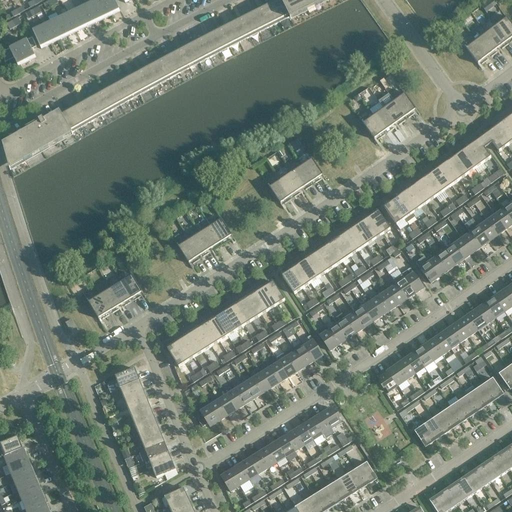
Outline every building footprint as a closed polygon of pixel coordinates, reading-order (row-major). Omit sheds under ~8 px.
[(111,17),(107,8),(103,0),(99,0),(94,2),(102,21),(111,17)] [(116,3),(114,0),(103,0),(107,8),(111,17),(120,13),(116,3)] [(277,0),(276,0),(270,4),(280,23),(289,18),(290,19),(290,18),(280,0),(277,0)] [(280,0),(290,18),(290,19),(291,21),(333,0),(280,0)] [(492,0),(490,0),(482,7),(487,13),(497,5),(492,0)] [(52,6),(49,1),(44,4),(47,10),(52,6)] [(102,21),(94,2),(85,7),(94,25),(102,21)] [(280,23),(270,4),(262,8),(260,5),(257,7),(258,10),(250,14),(260,33),(269,28),(270,29),(270,28),(279,23),(280,23)] [(41,13),(38,7),(33,10),(36,16),(41,13)] [(94,25),(85,7),(76,11),(85,29),(94,25)] [(85,29),(76,11),(68,15),(76,33),(85,29)] [(260,33),(250,14),(242,18),(240,15),(236,17),(238,20),(230,24),(240,44),(240,43),(249,38),(250,39),(250,38),(259,33),(260,34),(260,33)] [(76,33),(68,15),(59,19),(68,37),(76,33)] [(511,24),(506,17),(496,25),(510,44),(511,42),(511,24)] [(21,24),(18,18),(12,21),(15,27),(21,24)] [(68,37),(59,19),(50,23),(59,41),(68,37)] [(15,27),(12,21),(7,25),(10,30),(15,27)] [(59,41),(50,23),(42,27),(46,36),(50,45),(59,41)] [(240,44),(230,24),(222,28),(220,25),(216,27),(218,30),(210,34),(220,54),(220,53),(229,48),(230,49),(230,48),(239,43),(240,44)] [(510,44),(496,25),(485,33),(502,54),(504,53),(502,50),(510,44)] [(46,36),(42,27),(32,31),(37,40),(41,50),(50,45),(46,36)] [(502,54),(485,33),(475,40),(490,59),(498,53),(500,56),(502,54)] [(220,54),(210,34),(202,38),(200,35),(196,37),(198,40),(190,44),(200,64),(210,59),(210,58),(219,53),(220,54)] [(37,48),(32,38),(2,53),(5,63),(14,59),(18,68),(36,59),(32,50),(37,48)] [(490,59),(475,40),(465,48),(482,70),(484,68),(482,65),(490,59)] [(200,64),(190,44),(182,49),(180,46),(176,48),(178,51),(170,55),(180,75),(180,74),(189,69),(190,70),(190,69),(200,64)] [(180,75),(170,55),(162,59),(160,57),(156,59),(158,61),(150,66),(160,85),(170,80),(170,79),(180,74),(180,75)] [(160,85),(150,66),(142,70),(140,67),(136,69),(138,72),(130,76),(140,96),(141,96),(140,95),(150,90),(150,91),(151,90),(150,90),(160,85)] [(140,96),(130,76),(122,81),(120,78),(116,80),(118,83),(110,87),(121,107),(121,106),(130,101),(131,101),(130,101),(140,96)] [(121,107),(110,87),(102,92),(100,89),(97,91),(98,94),(90,98),(101,118),(101,117),(110,112),(111,112),(120,106),(120,107),(121,107)] [(420,115),(404,93),(393,101),(407,120),(415,115),(417,117),(420,115)] [(101,118),(90,98),(82,103),(81,100),(77,102),(79,105),(71,109),(82,128),(91,123),(92,123),(91,122),(101,117),(101,118)] [(407,120),(393,101),(383,108),(399,130),(401,129),(399,126),(407,120)] [(399,130),(383,108),(373,116),(387,135),(395,129),(397,132),(399,130)] [(82,128),(71,109),(63,114),(61,111),(59,112),(60,114),(72,134),(72,133),(81,128),(81,129),(82,128)] [(72,134),(60,114),(45,123),(42,118),(32,124),(25,128),(28,132),(3,146),(11,172),(74,136),(72,134)] [(387,135),(373,116),(362,123),(378,145),(381,143),(379,141),(387,135)] [(511,121),(510,118),(502,124),(511,137),(511,121)] [(511,143),(511,137),(502,124),(494,130),(507,147),(511,143)] [(507,147),(494,130),(486,136),(483,138),(470,147),(483,164),(491,159),(485,150),(484,149),(488,146),(492,143),(492,144),(493,144),(499,153),(507,147)] [(483,164),(470,147),(463,153),(475,170),(483,164)] [(475,170),(463,153),(455,158),(467,175),(475,170)] [(327,181),(311,158),(300,166),(314,186),(322,180),(324,183),(327,181)] [(467,175),(455,158),(447,164),(459,181),(467,175)] [(459,181),(447,164),(439,169),(452,187),(459,181)] [(314,186),(300,166),(290,173),(305,196),(307,194),(306,191),(314,186)] [(452,187),(439,169),(431,175),(444,192),(452,187)] [(305,196),(290,173),(279,180),(293,200),(301,194),(303,197),(305,196)] [(496,173),(491,176),(495,182),(500,178),(496,173)] [(444,192),(431,175),(424,181),(436,198),(444,192)] [(495,182),(491,176),(487,180),(491,185),(495,182)] [(293,200),(279,180),(269,187),(284,210),(287,208),(285,205),(293,200)] [(436,198),(424,181),(416,186),(428,203),(436,198)] [(481,184),(476,188),(480,193),(484,190),(481,184)] [(428,203),(416,186),(408,192),(420,209),(428,203)] [(480,193),(476,188),(471,191),(475,196),(480,193)] [(420,209),(408,192),(400,197),(413,215),(420,209)] [(465,196),(460,199),(464,204),(469,201),(465,196)] [(413,215),(400,197),(392,203),(405,220),(413,215)] [(464,204),(460,199),(456,202),(460,207),(464,204)] [(405,220),(392,203),(384,209),(397,226),(405,220)] [(449,207),(445,210),(448,215),(453,212),(449,207)] [(448,215),(445,210),(440,213),(444,218),(448,215)] [(511,226),(511,222),(504,210),(495,216),(506,231),(511,226)] [(379,213),(370,218),(382,236),(390,230),(379,213)] [(506,231),(495,216),(487,222),(497,237),(506,231)] [(382,236),(370,218),(362,224),(374,241),(382,236)] [(434,218),(429,221),(433,226),(437,223),(434,218)] [(236,242),(221,219),(210,226),(223,246),(231,241),(233,243),(236,242)] [(433,226),(429,221),(425,224),(428,230),(433,226)] [(497,237),(487,222),(479,228),(489,243),(497,237)] [(374,241),(362,224),(354,229),(366,247),(374,241)] [(223,246),(210,226),(199,233),(214,256),(216,254),(214,251),(223,246)] [(489,243),(479,228),(470,234),(481,249),(489,243)] [(366,247),(354,229),(346,234),(358,252),(366,247)] [(418,229),(413,232),(417,237),(422,234),(418,229)] [(417,237),(413,232),(409,235),(412,241),(417,237)] [(214,256),(199,233),(188,239),(201,259),(210,254),(212,257),(214,256)] [(358,252),(346,234),(338,240),(350,257),(358,252)] [(481,249),(470,234),(462,240),(472,254),(481,249)] [(201,259),(188,239),(177,246),(192,269),(195,268),(193,265),(201,259)] [(350,257),(338,240),(330,245),(342,263),(350,257)] [(472,254),(462,240),(454,246),(464,260),(472,254)] [(342,263),(330,245),(323,250),(334,268),(342,263)] [(395,245),(390,248),(394,253),(398,250),(399,250),(395,245)] [(464,260),(454,246),(446,252),(456,266),(464,260)] [(394,253),(390,248),(386,251),(389,256),(392,254),(394,253)] [(334,268),(323,250),(315,256),(326,273),(334,268)] [(456,266),(446,252),(437,258),(448,272),(456,266)] [(326,273),(315,256),(307,261),(318,279),(326,273)] [(379,256),(375,259),(378,264),(383,261),(379,256)] [(448,272),(437,258),(429,264),(439,278),(448,272)] [(378,264),(375,259),(370,262),(373,267),(378,264)] [(318,279),(307,261),(299,266),(311,284),(318,279)] [(439,278),(429,264),(420,270),(431,284),(439,278)] [(311,284),(299,266),(291,272),(303,289),(311,284)] [(363,267),(359,270),(362,275),(367,272),(363,267)] [(411,269),(402,275),(415,295),(424,289),(411,269)] [(362,275),(359,270),(354,273),(358,278),(362,275)] [(303,289),(291,272),(282,277),(294,295),(303,289)] [(146,298),(132,275),(120,282),(133,302),(141,297),(143,300),(146,298)] [(415,295),(402,275),(393,281),(397,286),(407,301),(415,295)] [(347,277),(343,280),(346,286),(351,282),(347,277)] [(346,286),(343,280),(338,283),(342,289),(346,286)] [(133,302),(120,282),(110,288),(124,312),(126,310),(124,307),(133,302)] [(274,283),(265,288),(277,306),(285,301),(274,283)] [(511,286),(511,284),(506,287),(508,289),(503,292),(511,305),(511,286)] [(407,301),(397,286),(388,292),(398,306),(407,301)] [(124,312),(110,288),(99,295),(111,315),(120,310),(121,313),(124,312)] [(277,306),(265,288),(257,294),(268,312),(277,306)] [(331,288),(327,291),(330,296),(335,293),(331,288)] [(330,296),(327,291),(322,294),(326,299),(330,296)] [(398,306),(388,292),(380,297),(390,312),(398,306)] [(511,307),(511,305),(503,292),(499,296),(497,293),(493,296),(504,313),(511,307)] [(268,312),(257,294),(249,299),(260,317),(268,312)] [(111,315),(99,295),(88,302),(102,325),(105,323),(103,320),(111,315)] [(504,313),(493,296),(488,299),(490,302),(485,305),(496,319),(504,313)] [(390,312),(380,297),(371,303),(381,318),(390,312)] [(315,298),(311,302),(314,307),(319,304),(315,298)] [(260,317),(249,299),(241,304),(252,322),(260,317)] [(314,307),(311,302),(306,305),(310,310),(314,307)] [(381,318),(371,303),(363,309),(373,323),(381,318)] [(252,322),(241,304),(233,309),(244,327),(252,322)] [(496,319),(485,305),(481,308),(479,306),(475,309),(487,325),(496,319)] [(244,327),(233,309),(225,314),(236,332),(244,327)] [(373,323),(363,309),(354,314),(364,329),(373,323)] [(487,325),(475,309),(471,312),(472,314),(468,317),(478,332),(487,325)] [(236,332),(225,314),(217,319),(228,337),(236,332)] [(364,329),(354,314),(346,320),(356,335),(364,329)] [(284,319),(288,324),(293,321),(289,316),(284,319)] [(478,332),(468,317),(463,320),(462,318),(457,321),(469,338),(478,332)] [(228,337),(217,319),(208,324),(220,342),(228,337)] [(66,324),(72,334),(78,331),(72,320),(66,324)] [(356,335),(346,320),(337,326),(347,341),(356,335)] [(281,321),(276,324),(280,329),(284,326),(281,321)] [(469,338),(457,321),(453,324),(454,326),(450,329),(460,344),(469,338)] [(220,342),(208,324),(200,329),(212,347),(220,342)] [(280,329),(276,324),(272,327),(275,332),(280,329)] [(347,341),(337,326),(329,331),(339,346),(347,341)] [(317,333),(320,337),(330,352),(339,346),(329,331),(326,327),(317,333)] [(212,347),(200,329),(192,335),(204,353),(212,347)] [(460,344),(450,329),(445,332),(444,330),(440,333),(451,350),(460,344)] [(265,331),(260,334),(263,340),(268,337),(265,331)] [(451,350),(440,333),(435,336),(437,339),(432,342),(442,356),(451,350)] [(263,340),(260,334),(255,337),(259,343),(263,340)] [(204,353),(192,335),(184,340),(195,358),(204,353)] [(323,357),(310,337),(301,342),(305,347),(314,362),(323,357)] [(195,358),(184,340),(176,345),(187,363),(195,358)] [(249,342),(244,344),(247,350),(252,347),(249,342)] [(442,356),(432,342),(428,345),(426,343),(422,346),(433,362),(442,356)] [(247,350),(244,344),(239,347),(242,353),(247,350)] [(187,363),(176,345),(168,350),(179,368),(187,363)] [(433,362),(422,346),(417,349),(419,351),(414,354),(425,369),(433,362)] [(314,362),(305,347),(296,353),(305,368),(314,362)] [(293,349),(285,354),(297,373),(305,368),(296,353),(293,349)] [(232,352),(228,355),(231,360),(236,357),(232,352)] [(297,373),(285,354),(276,359),(288,379),(297,373)] [(425,369),(414,354),(410,357),(408,355),(404,358),(416,375),(425,369)] [(231,360),(228,355),(223,358),(226,363),(231,360)] [(416,375),(404,358),(400,361),(401,363),(397,366),(407,381),(416,375)] [(6,361),(9,368),(15,365),(11,359),(6,361)] [(288,379),(276,359),(267,365),(270,369),(279,384),(288,379)] [(452,369),(454,373),(460,369),(463,367),(457,359),(448,365),(452,369)] [(216,362),(211,365),(215,370),(219,367),(216,362)] [(215,370),(211,365),(207,368),(210,373),(215,370)] [(407,381),(397,366),(392,369),(391,367),(386,370),(398,387),(407,381)] [(279,384),(270,369),(261,375),(271,390),(279,384)] [(511,388),(511,375),(507,369),(499,375),(510,390),(511,388)] [(137,375),(135,370),(123,375),(122,374),(117,377),(115,378),(117,381),(108,387),(111,394),(120,390),(140,382),(137,375)] [(398,387),(386,370),(382,373),(383,375),(379,379),(382,384),(380,385),(384,390),(385,389),(389,393),(398,387)] [(200,372),(195,375),(199,381),(203,378),(200,372)] [(199,381),(195,375),(190,378),(194,384),(199,381)] [(271,390),(261,375),(253,380),(262,395),(271,390)] [(493,379),(484,385),(495,400),(503,395),(493,379)] [(262,395),(253,380),(244,385),(254,400),(262,395)] [(144,391),(140,382),(120,390),(124,399),(144,391)] [(254,400),(244,385),(235,391),(245,406),(254,400)] [(495,400),(484,385),(476,391),(486,406),(495,400)] [(465,392),(467,396),(478,412),(486,406),(476,391),(473,387),(465,392)] [(147,399),(144,391),(124,399),(128,407),(147,399)] [(245,406),(235,391),(227,396),(236,411),(245,406)] [(236,411),(227,396),(218,402),(228,417),(236,411)] [(478,412),(467,396),(459,402),(469,418),(478,412)] [(151,408),(147,399),(128,407),(131,416),(151,408)] [(228,417),(218,402),(210,407),(219,422),(228,417)] [(469,418),(459,402),(451,408),(461,423),(469,418)] [(219,422),(210,407),(201,413),(202,415),(196,418),(202,428),(208,424),(210,428),(219,422)] [(154,417),(151,408),(131,416),(135,425),(154,417)] [(461,423),(451,408),(442,414),(453,429),(461,423)] [(325,410),(321,412),(332,430),(341,424),(338,419),(340,418),(337,413),(335,414),(332,409),(327,412),(325,410)] [(332,430),(321,412),(316,415),(318,418),(313,420),(323,435),(332,430)] [(453,429),(442,414),(434,419),(444,435),(453,429)] [(158,426),(154,417),(135,425),(138,434),(158,426)] [(444,435),(434,419),(425,425),(436,440),(444,435)] [(323,435),(313,420),(308,423),(307,421),(302,424),(313,441),(323,435)] [(313,441),(302,424),(298,427),(299,429),(295,432),(304,447),(313,441)] [(436,440),(425,425),(415,432),(424,446),(426,445),(427,446),(436,440)] [(162,435),(158,426),(138,434),(142,443),(162,435)] [(304,447),(295,432),(290,435),(289,432),(284,435),(295,453),(304,447)] [(337,438),(341,444),(347,440),(343,434),(337,438)] [(165,444),(162,435),(142,443),(146,452),(165,444)] [(295,453),(284,435),(280,438),(281,440),(276,443),(286,458),(295,453)] [(18,443),(16,438),(5,442),(5,441),(0,444),(0,458),(3,457),(21,450),(18,443)] [(286,458),(276,443),(272,446),(270,444),(266,447),(277,464),(286,458)] [(169,453),(165,444),(146,452),(149,461),(169,453)] [(277,464),(266,447),(261,450),(263,452),(258,455),(268,470),(277,464)] [(24,459),(21,450),(3,457),(7,466),(24,459)] [(511,469),(511,459),(506,451),(498,457),(508,472),(511,469)] [(172,462),(169,453),(149,461),(153,470),(172,462)] [(268,470),(258,455),(253,458),(252,455),(248,458),(258,476),(268,470)] [(508,472),(498,457),(489,462),(500,478),(508,472)] [(258,476),(248,458),(243,461),(245,463),(240,466),(249,481),(258,476)] [(28,468),(24,459),(7,466),(11,475),(28,468)] [(176,471),(172,462),(153,470),(157,479),(176,471)] [(500,478),(489,462),(481,468),(491,483),(500,478)] [(376,477),(367,463),(356,470),(366,486),(375,480),(374,479),(376,477)] [(249,481),(240,466),(235,469),(234,467),(229,470),(240,487),(249,481)] [(32,476),(28,468),(11,475),(14,484),(32,476)] [(491,483),(481,468),(472,474),(483,489),(491,483)] [(240,487),(229,470),(225,472),(226,475),(221,478),(231,493),(240,487)] [(366,486),(356,470),(347,476),(357,491),(366,486)] [(483,489),(472,474),(464,479),(474,495),(483,489)] [(35,485),(32,476),(14,484),(18,493),(35,485)] [(357,491),(347,476),(339,481),(349,497),(357,491)] [(474,495),(464,479),(456,485),(466,501),(474,495)] [(349,497),(339,481),(330,486),(340,502),(349,497)] [(39,494),(35,485),(18,493),(22,501),(39,494)] [(466,501),(456,485),(447,491),(457,506),(466,501)] [(340,502),(330,486),(321,492),(331,508),(340,502)] [(165,498),(169,507),(188,498),(184,489),(165,498)] [(457,506),(447,491),(439,496),(449,511),(457,506)] [(324,511),(331,508),(321,492),(313,497),(322,511),(324,511)] [(43,503),(39,494),(22,501),(25,510),(43,503)] [(448,511),(449,511),(439,496),(430,502),(436,511),(448,511)] [(322,511),(313,497),(304,503),(310,511),(322,511)] [(181,511),(192,507),(188,498),(169,507),(171,511),(181,511)] [(46,511),(43,503),(25,510),(25,511),(46,511)] [(310,511),(304,503),(295,508),(298,511),(310,511)]
